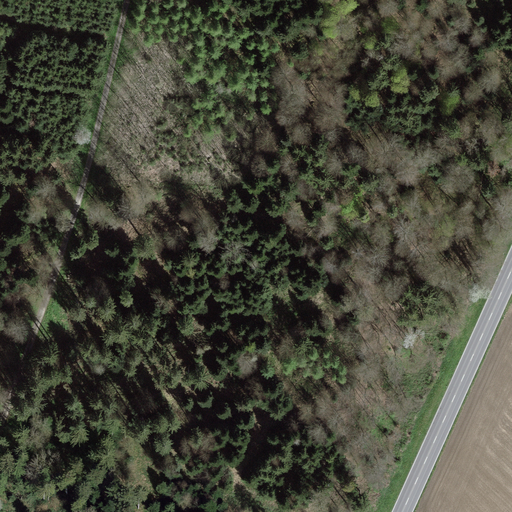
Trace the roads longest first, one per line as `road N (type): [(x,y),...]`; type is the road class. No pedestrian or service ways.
road 1 (track): [(126,0),(75,207),(0,428)]
road 2 (primary): [(511,265),(402,511)]
